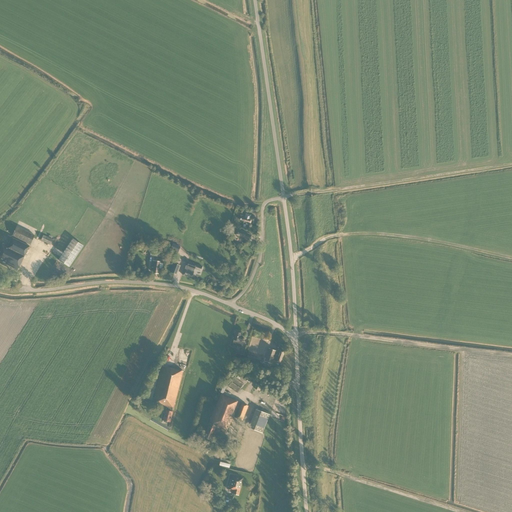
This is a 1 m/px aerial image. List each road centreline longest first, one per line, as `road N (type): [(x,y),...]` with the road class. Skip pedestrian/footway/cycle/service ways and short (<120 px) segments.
road 1 (residential): [(231,304),(138,282),(21,291)]
road 2 (unclassified): [(283,197),(254,0)]
road 3 (unclassified): [(306,511),(295,334)]
road 4 (unknown): [(295,334),(453,349)]
road 5 (unclassified): [(295,334),(283,197)]
road 6 (residential): [(231,304),(259,259),(262,205),(283,197)]
